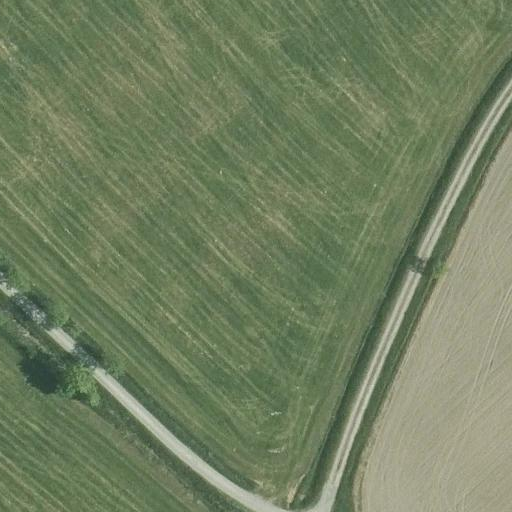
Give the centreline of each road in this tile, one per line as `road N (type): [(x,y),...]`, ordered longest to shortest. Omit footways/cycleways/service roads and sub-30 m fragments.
road 1 (track): [(322,511),(421,257),(511,91)]
road 2 (unclassified): [(274,511),(219,486),(0,280)]
